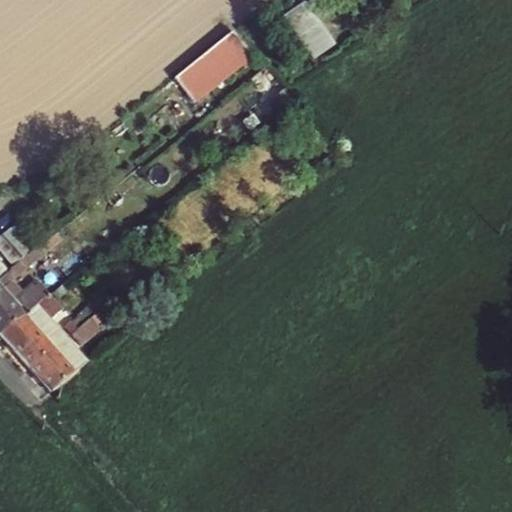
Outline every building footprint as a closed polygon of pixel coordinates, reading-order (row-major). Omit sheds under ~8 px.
[(234,30),(176,76),(193,99),(253,53),(234,30)] [(271,104),(280,115),(296,103),(288,94),(286,92),(271,104)] [(8,274),(3,279),(8,284),(32,264),(28,258),(8,274)] [(0,281),(3,279),(8,274),(0,264),(0,281)] [(26,316),(0,286),(0,337),(26,316)] [(48,339),(55,334),(59,331),(52,322),(63,314),(49,297),(26,316),(0,337),(31,372),(57,350),(48,339)] [(101,312),(83,327),(72,337),(81,348),(110,323),(101,312)] [(72,337),(83,327),(78,321),(72,325),(75,331),(70,334),(72,337)] [(63,344),(55,334),(48,339),(57,350),(63,344)] [(50,395),(77,374),(57,350),(31,372),(50,395)]
